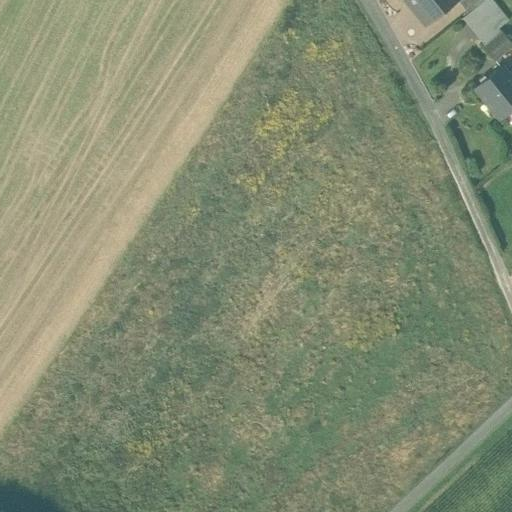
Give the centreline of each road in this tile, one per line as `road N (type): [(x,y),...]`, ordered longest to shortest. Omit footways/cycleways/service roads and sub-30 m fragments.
road 1 (track): [(511,286),(375,0)]
road 2 (track): [(402,511),(511,410)]
